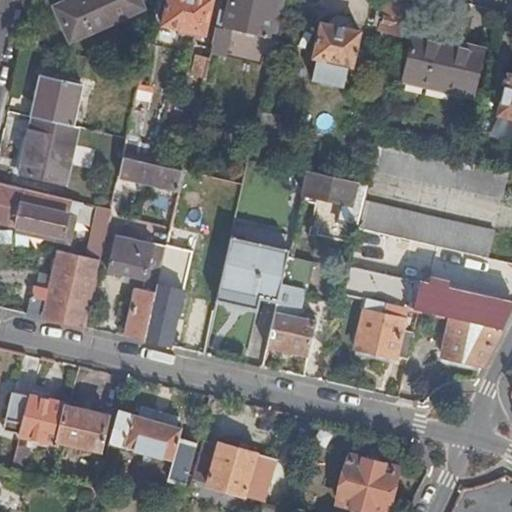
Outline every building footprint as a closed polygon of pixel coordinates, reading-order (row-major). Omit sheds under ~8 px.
[(144,10),(139,0),(73,0),(55,8),(70,43),(144,10)] [(178,31),(183,32),(204,37),(212,0),(167,0),(162,27),(178,31)] [(230,0),(228,12),(220,11),(212,44),(227,48),(231,28),(269,37),(269,32),(276,33),(284,1),(280,0),(230,0)] [(408,0),(389,0),(387,12),(383,26),(383,30),(401,36),(408,0)] [(387,12),(379,10),(376,25),(383,26),(387,12)] [(359,33),(321,24),(313,59),(318,60),(313,81),(342,88),(347,67),(351,68),(359,33)] [(383,30),(380,41),(399,46),(401,36),(383,30)] [(483,51),(411,35),(401,79),(474,95),(483,51)] [(204,80),(209,59),(197,56),(192,77),(204,80)] [(511,119),(511,75),(508,74),(498,116),(511,119)] [(42,77),(38,95),(44,97),(48,78),(42,77)] [(38,95),(32,117),(33,117),(73,126),(82,86),(48,78),(44,97),(38,95)] [(281,114),(259,109),(248,158),(270,164),(281,114)] [(65,186),(79,128),(73,126),(33,117),(20,175),(65,186)] [(158,148),(127,140),(123,157),(154,164),(158,148)] [(470,162),(377,141),(371,167),(501,197),(506,170),(470,162)] [(179,191),(184,171),(154,164),(123,157),(119,177),(179,191)] [(363,202),(367,186),(308,172),(303,194),(343,204),(339,219),(359,224),(363,202)] [(72,202),(0,185),(0,223),(16,227),(64,238),(72,202)] [(78,203),(72,202),(64,238),(16,227),(14,234),(68,246),(78,203)] [(358,229),(487,259),(493,232),(363,202),(359,224),(358,229)] [(87,257),(100,260),(112,211),(97,208),(87,257)] [(146,243),(166,247),(172,222),(152,217),(149,229),(146,243)] [(118,236),(146,243),(149,229),(120,223),(118,236)] [(279,300),(289,257),(289,254),(283,252),(286,237),(233,225),(230,240),(215,304),(249,311),(253,295),(279,300)] [(145,341),(163,262),(166,247),(146,243),(118,236),(110,271),(145,280),(142,290),(138,289),(126,337),(145,341)] [(28,315),(85,327),(100,260),(87,257),(58,250),(49,290),(34,287),(28,315)] [(279,300),(268,348),(308,357),(316,322),(295,317),(303,278),(310,280),(313,262),(289,257),(279,300)] [(145,341),(171,347),(183,291),(169,288),(175,265),(163,262),(145,341)] [(411,309),(417,284),(349,269),(343,294),(368,299),(408,309),(411,309)] [(501,330),(511,308),(511,304),(448,291),(446,286),(443,282),(441,281),(436,281),(433,282),(429,286),(423,312),(452,319),(501,330)] [(423,312),(429,286),(417,284),(411,309),(419,311),(423,312)] [(356,347),(407,361),(414,330),(403,328),(408,309),(368,299),(356,347)] [(483,365),(501,330),(452,319),(443,356),(483,365)] [(66,408),(67,406),(11,393),(3,432),(57,445),(57,441),(66,408)] [(106,417),(66,408),(57,441),(98,450),(106,417)] [(133,416),(118,413),(109,444),(116,446),(172,462),(181,428),(133,415),(133,416)] [(256,454),(201,439),(190,481),(224,491),(222,496),(238,500),(239,495),(244,496),(256,454)] [(116,446),(109,444),(104,460),(116,463),(116,446)] [(11,470),(19,472),(25,448),(18,446),(11,470)] [(386,511),(396,470),(351,458),(339,504),(370,511),(386,511)]
